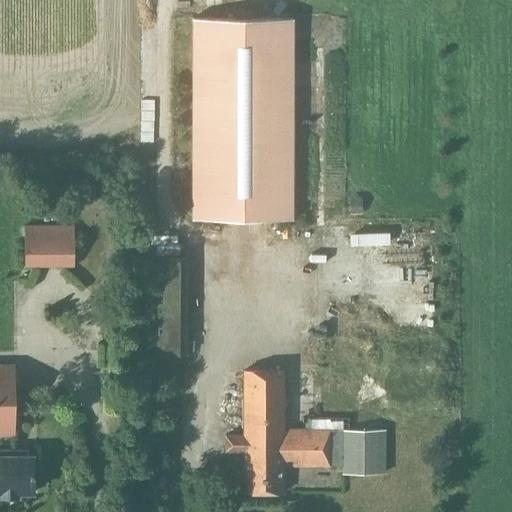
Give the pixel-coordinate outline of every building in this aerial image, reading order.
[(191,17),(191,218),(291,218),(292,17),(191,17)] [(24,225),(24,265),(73,265),(73,225),(24,225)] [(156,256),(156,255),(156,353),(187,353),(187,256),(156,256)] [(445,293),(350,298),(351,326),(446,322),(445,293)] [(307,337),(308,355),(324,354),(323,335),(307,337)] [(0,364),(0,433),(13,434),(13,364),(0,364)] [(283,430),(283,429),(283,370),(243,370),(243,434),(225,434),(225,451),(243,451),(243,492),(283,492),(283,465),(343,465),(343,473),(383,473),(383,429),(316,429),(316,430),(283,430)] [(22,451),(20,451),(20,450),(0,449),(0,491),(0,492),(0,496),(16,496),(16,492),(32,492),(32,456),(25,456),(25,454),(22,451)]
